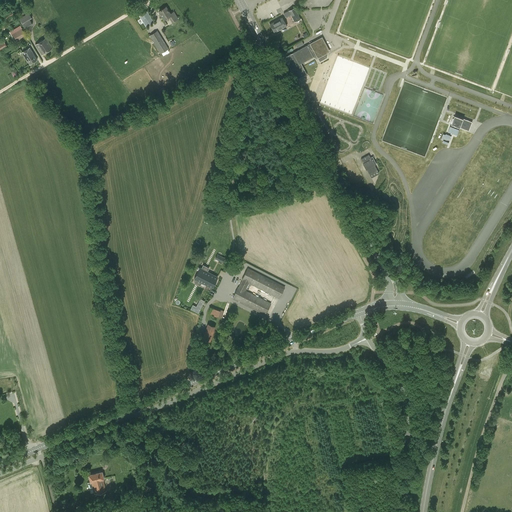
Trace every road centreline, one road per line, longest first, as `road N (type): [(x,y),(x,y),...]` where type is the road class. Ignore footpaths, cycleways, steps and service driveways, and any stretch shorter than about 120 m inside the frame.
road 1 (unclassified): [(0,475),(280,355),(335,351),(368,338)]
road 2 (secondary): [(0,464),(358,312)]
road 3 (secondary): [(394,304),(393,281),(237,0)]
road 4 (unclassified): [(403,511),(401,394),(368,338)]
road 5 (primary): [(423,511),(469,343)]
road 6 (unclassified): [(462,511),(497,390),(511,365)]
road 7 (track): [(23,78),(151,0)]
